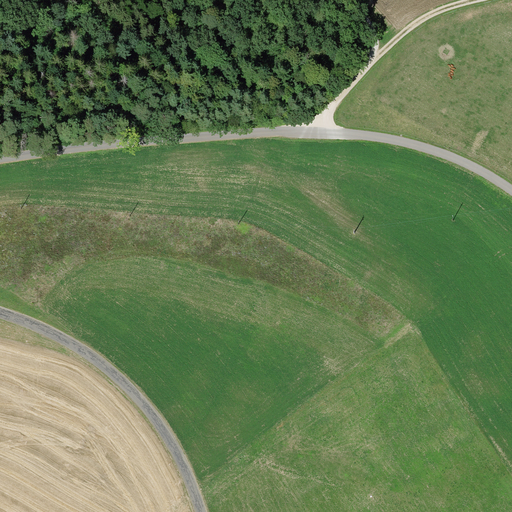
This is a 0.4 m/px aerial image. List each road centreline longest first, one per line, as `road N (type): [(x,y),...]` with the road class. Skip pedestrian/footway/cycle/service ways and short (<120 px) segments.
road 1 (unclassified): [(0,159),(316,129)]
road 2 (unclassified): [(200,511),(180,456),(128,386),(77,347),(0,314)]
road 3 (unclassified): [(511,195),(468,165),(416,146),(316,129)]
road 4 (track): [(316,129),(372,60),(374,37),(346,0)]
road 5 (track): [(478,0),(424,16),(372,60)]
